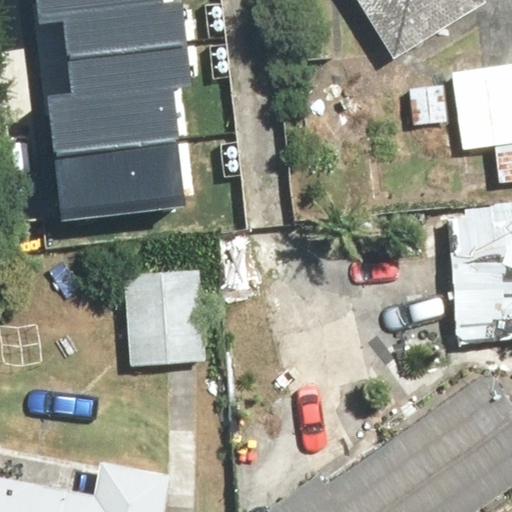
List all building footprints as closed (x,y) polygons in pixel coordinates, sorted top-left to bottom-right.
[(54,106),(66,218),(184,206),(172,90),(194,88),(184,0),(34,0),(37,21),(64,18),(73,104),(54,106)] [(372,0),(411,57),(497,0),(372,0)] [(511,183),(511,60),(462,65),(471,154),(503,151),(506,184),(511,183)] [(511,197),(457,203),(471,343),(511,338),(511,197)] [(213,271),(137,272),(138,366),(214,365),(213,271)] [(279,510),(280,511),(511,511),(511,376),(502,362),(279,510)] [(16,447),(0,444),(0,511),(170,511),(176,480),(108,469),(104,497),(10,481),(16,447)]
